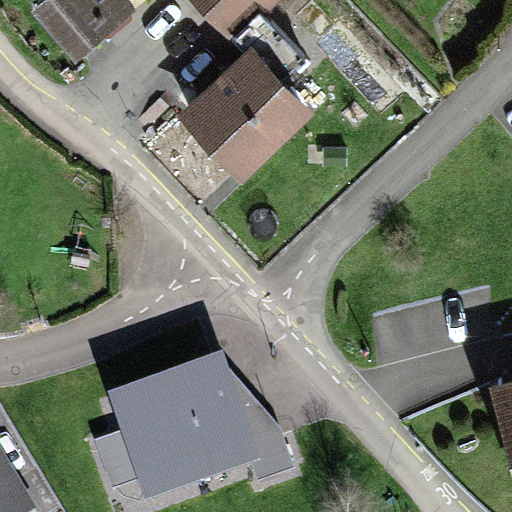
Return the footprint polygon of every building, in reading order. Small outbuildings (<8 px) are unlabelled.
[(113,0),(57,0),(84,34),(119,7),(113,0)] [(198,0),(236,39),(276,0),(198,0)] [(308,103),(236,39),(174,109),(246,172),(308,103)] [(223,350),(108,390),(122,430),(96,439),(113,486),(137,478),(144,499),(261,458),(223,350)] [(511,372),(495,377),(511,442),(511,372)] [(29,511),(0,461),(0,511),(29,511)]
